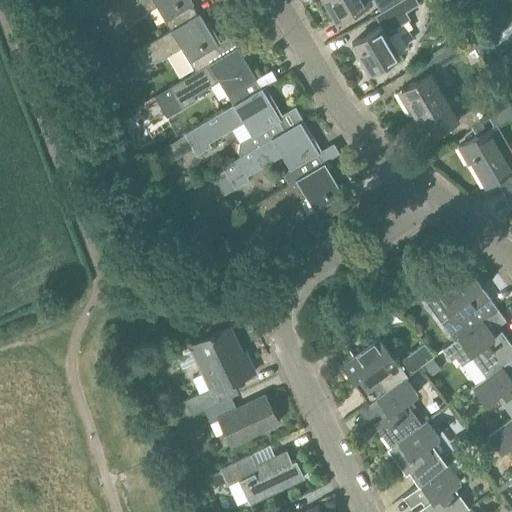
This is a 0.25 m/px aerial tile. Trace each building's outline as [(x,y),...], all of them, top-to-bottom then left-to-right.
[(124,0),(105,11),(108,15),(96,22),(103,34),(115,27),(117,32),(132,23),(130,19),(156,3),(170,28),(197,12),(192,4),(194,2),(192,0),(124,0)] [(324,0),(336,19),(368,0),(324,0)] [(375,15),(380,25),(351,42),(368,72),(398,55),(385,33),(410,18),(405,11),(419,3),(416,0),(399,0),(380,12),(375,15)] [(399,0),(373,0),(380,12),(399,0)] [(197,12),(170,28),(170,29),(130,52),(142,73),(156,65),(154,61),(180,45),(195,70),(220,54),(216,45),(218,43),(200,12),(197,13),(197,12)] [(502,56),(501,55),(494,46),(511,31),(511,15),(487,35),(488,37),(475,46),(489,65),(502,56)] [(470,36),(472,41),(482,36),(474,20),(465,25),(470,36)] [(462,39),(432,56),(439,67),(475,46),(472,41),(470,36),(462,39)] [(220,54),(195,70),(154,94),(166,114),(194,98),(192,95),(218,79),(232,103),(259,87),(254,78),(256,76),(237,45),(221,55),(220,54)] [(138,72),(132,60),(114,70),(121,82),(138,72)] [(414,112),(444,94),(430,72),(396,92),(408,111),(412,108),(414,112)] [(259,87),(232,103),(183,132),(195,152),(209,145),(208,141),(242,121),(250,135),(238,142),(236,151),(238,155),(283,128),(278,119),(280,117),(268,98),(271,96),(265,85),(260,88),(259,87)] [(444,94),(414,112),(428,135),(448,123),(455,135),(480,120),(473,107),(457,117),(444,94)] [(220,166),(223,172),(213,178),(221,192),(247,178),(244,173),(280,153),(288,168),(285,170),(284,176),(287,181),(254,201),(322,161),(320,162),(315,153),(318,151),(299,119),(284,128),(283,128),(238,155),(220,166)] [(511,166),(500,146),(496,148),(486,129),(457,146),(466,162),(470,160),(484,185),(495,179),(502,188),(511,182),(511,166)] [(173,155),(186,147),(180,137),(167,144),(173,155)] [(341,193),(322,161),(254,201),(266,222),(280,214),(278,210),(305,195),(318,219),(344,204),(339,195),(341,193)] [(511,182),(502,188),(509,199),(511,197),(511,182)] [(186,236),(197,230),(190,217),(179,223),(186,236)] [(453,338),(496,307),(484,291),(482,294),(477,288),(480,286),(468,269),(458,277),(457,276),(452,279),(452,280),(433,294),(443,308),(447,306),(450,311),(439,320),(453,338)] [(459,364),(473,354),(489,375),(501,366),(511,357),(511,346),(499,329),(491,334),(489,331),(505,319),(496,307),(453,338),(441,347),(449,359),(453,356),(459,364)] [(183,416),(202,407),(216,401),(212,390),(252,372),(246,359),(241,361),(225,326),(173,350),(179,365),(194,358),(200,371),(190,376),(197,391),(175,400),(183,416)] [(405,375),(422,364),(432,357),(431,356),(432,355),(422,342),(396,361),(377,336),(364,346),(363,344),(351,354),(346,347),(337,354),(342,361),(338,363),(366,402),(402,375),(404,374),(405,375)] [(432,357),(422,364),(431,376),(432,375),(441,368),(432,357)] [(511,415),(511,373),(511,371),(507,374),(501,366),(489,375),(471,388),(482,402),(495,392),(511,415)] [(414,391),(402,375),(366,402),(367,402),(375,397),(382,407),(377,410),(381,415),(372,422),(389,445),(416,425),(405,410),(413,405),(407,397),(414,391)] [(216,401),(202,407),(208,419),(215,416),(228,444),(276,423),(262,394),(234,407),(229,395),(217,401),(216,401)] [(511,416),(487,435),(498,450),(511,439),(511,416)] [(416,425),(389,445),(389,446),(385,449),(399,468),(402,465),(417,485),(441,469),(440,467),(425,446),(437,437),(424,419),(416,425)] [(248,453),(217,467),(218,469),(206,475),(211,485),(223,480),(225,483),(236,478),(246,502),(301,477),(293,459),(289,461),(284,450),(253,464),(248,453)] [(441,469),(417,485),(417,486),(418,485),(424,495),(421,497),(426,502),(415,510),(416,511),(459,511),(463,509),(448,488),(459,480),(446,463),(440,467),(441,469)] [(202,477),(195,480),(200,491),(207,488),(202,477)] [(463,509),(459,511),(483,511),(477,503),(470,508),(468,506),(463,509)]
